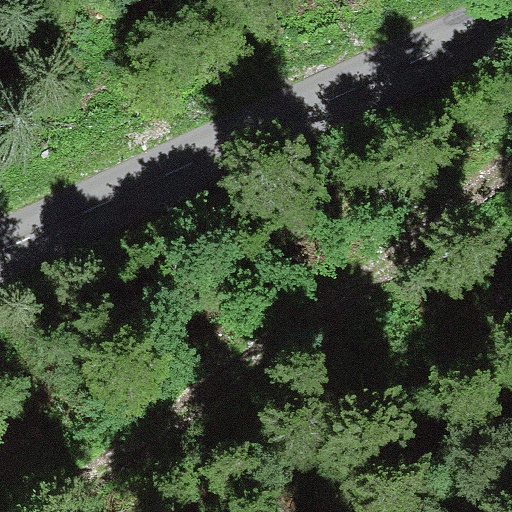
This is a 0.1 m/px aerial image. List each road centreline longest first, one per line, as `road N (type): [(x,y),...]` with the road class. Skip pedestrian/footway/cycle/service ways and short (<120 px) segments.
road 1 (track): [(0,476),(511,66)]
road 2 (tertiary): [(0,264),(511,28)]
